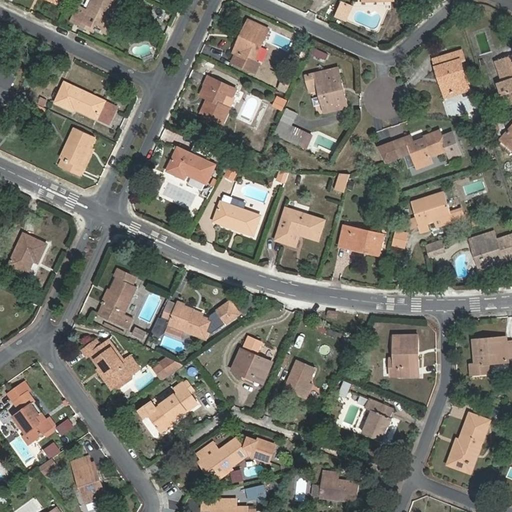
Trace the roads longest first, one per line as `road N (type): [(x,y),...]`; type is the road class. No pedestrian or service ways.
road 1 (residential): [(444,306),(273,285),(113,220)]
road 2 (residential): [(150,511),(150,497),(48,356)]
road 3 (residential): [(0,10),(155,85)]
road 4 (residential): [(413,471),(443,397),(444,306)]
road 5 (residential): [(48,356),(113,220)]
road 6 (residential): [(253,0),(386,61)]
road 7 (residential): [(96,212),(35,339)]
road 8 (residential): [(155,85),(96,212)]
road 9 (residential): [(113,220),(172,93)]
